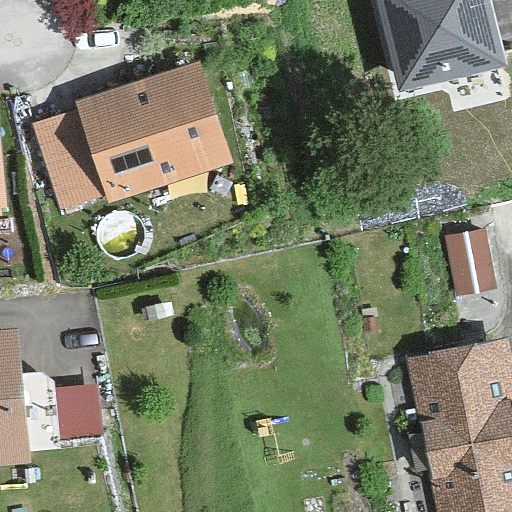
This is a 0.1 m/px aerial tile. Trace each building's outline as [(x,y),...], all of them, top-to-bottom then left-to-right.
[(484,0),(380,0),(403,87),(501,62),(484,0)] [(228,154),(197,61),(82,99),(85,106),(37,122),(63,199),(109,184),(112,193),(228,154)] [(482,232),(451,238),(460,286),(491,280),(482,232)] [(0,459),(22,457),(10,333),(0,333),(0,459)] [(511,511),(511,396),(500,341),(406,361),(437,511),(511,511)] [(98,384),(55,389),(61,440),(104,435),(98,384)]
